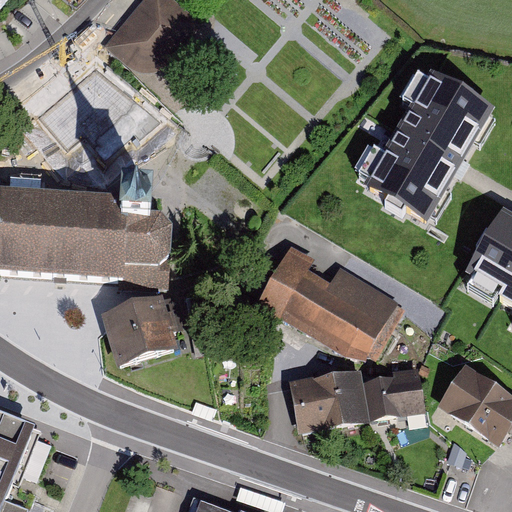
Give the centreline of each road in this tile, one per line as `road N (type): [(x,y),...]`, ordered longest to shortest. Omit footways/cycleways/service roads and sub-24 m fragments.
road 1 (tertiary): [(386,511),(122,418),(0,353)]
road 2 (residential): [(102,0),(0,86)]
